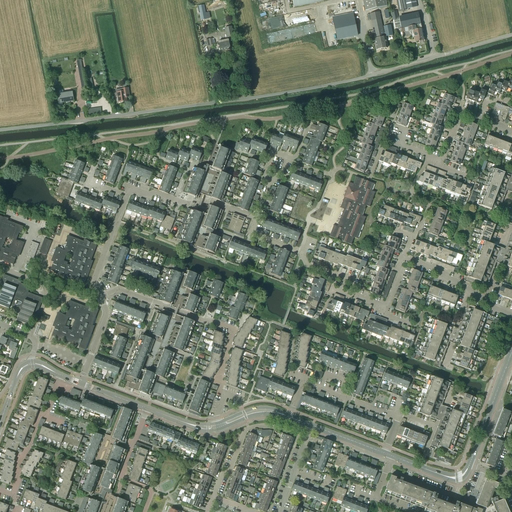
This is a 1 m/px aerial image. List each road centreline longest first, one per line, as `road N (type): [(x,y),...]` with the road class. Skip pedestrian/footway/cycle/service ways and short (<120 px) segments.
road 1 (unclassified): [(511,35),(350,80),(0,129)]
road 2 (residential): [(255,220),(207,200),(187,203),(129,187),(126,195)]
road 3 (residential): [(213,496),(249,428),(306,440)]
road 4 (residential): [(144,511),(152,491),(120,479),(146,408)]
road 5 (residential): [(386,469),(464,497),(474,494),(484,469)]
road 6 (residential): [(401,256),(429,206),(412,185),(428,155)]
